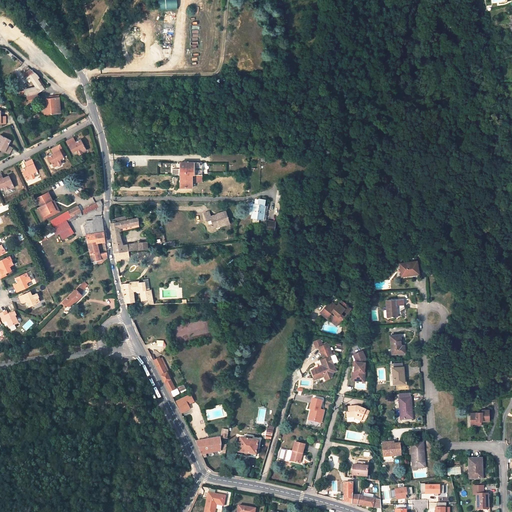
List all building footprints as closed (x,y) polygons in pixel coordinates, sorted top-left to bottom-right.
[(31,69),(24,73),(28,77),(32,80),(34,83),(36,86),(40,91),(44,89),(38,79),(40,78),(38,75),(31,69)] [(47,87),(40,78),(38,79),(44,89),(47,87)] [(33,88),(24,90),(26,96),(27,96),(37,93),(33,88)] [(54,96),(54,98),(50,98),(46,98),(43,99),(44,114),(47,113),(47,116),(57,115),(57,113),(60,113),(59,95),(54,96)] [(8,145),(11,140),(0,135),(0,144),(2,145),(0,148),(0,149),(9,154),(10,153),(13,148),(8,145)] [(87,150),(81,139),(76,142),(73,137),(72,138),(67,141),(72,151),(76,149),(77,150),(79,154),(87,150)] [(54,154),(48,156),(54,167),(62,163),(60,159),(59,158),(63,156),(58,146),(53,148),(51,149),(54,154)] [(27,167),(22,169),(27,181),(35,177),(33,173),(33,171),(37,170),(32,159),(27,161),(25,162),(27,167)] [(202,182),(202,163),(178,163),(178,168),(180,168),(180,175),(180,182),(178,182),(178,187),(192,188),(192,175),(195,175),(195,182),(202,182)] [(14,187),(9,176),(4,179),(3,178),(1,173),(0,173),(0,187),(4,185),(4,187),(6,191),(14,187)] [(37,198),(42,206),(40,207),(44,215),(56,210),(52,201),(53,200),(48,192),(37,198)] [(52,201),(56,210),(44,215),(40,207),(38,208),(43,219),(59,211),(54,200),(53,200),(52,201)] [(85,214),(98,207),(98,211),(102,211),(103,205),(101,200),(83,210),(85,214)] [(265,205),(258,204),(254,204),(253,208),(251,208),(250,213),(252,213),(252,218),(263,220),(265,206),(265,205)] [(81,211),(77,205),(68,211),(71,217),(80,212),(81,211)] [(229,223),(225,211),(210,216),(209,211),(204,213),(207,220),(211,219),(213,224),(208,226),(210,231),(215,229),(214,228),(229,223)] [(69,224),(68,222),(78,216),(79,217),(82,215),(80,212),(71,217),(64,221),(66,225),(69,224)] [(102,215),(94,216),(94,220),(85,221),(86,225),(84,225),(92,261),(97,260),(98,264),(101,263),(107,258),(107,252),(100,254),(97,242),(105,241),(103,219),(102,219),(102,215)] [(139,223),(138,217),(124,220),(121,221),(120,217),(111,219),(110,219),(111,224),(112,231),(113,248),(114,252),(119,252),(129,251),(148,249),(147,241),(138,242),(123,245),(119,231),(120,231),(119,228),(139,223)] [(66,225),(72,235),(75,234),(69,224),(66,225)] [(55,234),(52,229),(44,234),(47,238),(49,237),(49,238),(54,235),(54,234),(55,234)] [(120,259),(129,258),(129,251),(119,252),(120,259)] [(10,266),(14,264),(10,256),(0,260),(0,262),(2,266),(1,267),(0,267),(0,275),(5,273),(10,271),(8,267),(10,266)] [(400,264),(402,276),(409,275),(409,273),(419,271),(417,261),(400,264)] [(27,283),(30,281),(27,273),(16,278),(18,283),(14,285),(17,292),(27,287),(25,283),(27,283)] [(125,302),(134,302),(133,291),(140,290),(142,304),(153,302),(151,291),(150,291),(146,291),(144,282),(122,284),(121,282),(120,282),(124,298),(125,298),(125,302)] [(70,307),(82,295),(80,293),(85,287),(82,283),(76,289),(77,289),(75,290),(74,292),(63,302),(69,308),(70,307)] [(40,301),(36,293),(32,295),(31,296),(29,292),(19,297),(22,303),(26,301),(29,306),(40,301)] [(386,300),(387,318),(397,317),(396,299),(386,300)] [(324,313),(323,314),(327,317),(329,315),(331,312),(335,315),(333,318),(339,323),(344,316),(341,313),(344,310),(347,313),(351,309),(341,301),(337,306),(335,308),(328,303),(321,311),(324,313)] [(69,308),(68,309),(65,306),(62,309),(67,314),(72,309),(70,307),(69,308)] [(18,323),(13,312),(8,315),(7,311),(5,311),(0,313),(0,315),(3,323),(6,321),(9,328),(18,323)] [(327,317),(336,325),(339,323),(333,318),(329,315),(327,317)] [(390,336),(392,354),(405,352),(404,346),(402,346),(400,335),(390,336)] [(320,360),(323,365),(314,368),(318,378),(325,375),(326,380),(331,378),(332,374),(332,372),(336,371),(333,363),(337,361),(338,360),(336,355),(335,354),(333,355),(330,348),(322,351),(321,351),(324,358),(320,360)] [(363,351),(355,355),(357,359),(356,361),(355,371),(353,371),(352,377),(362,378),(363,372),(365,372),(367,358),(363,351)] [(166,383),(169,391),(175,388),(170,377),(171,376),(164,362),(162,363),(160,359),(159,357),(153,360),(155,363),(166,383)] [(393,368),(394,383),(404,383),(403,367),(393,368)] [(364,382),(366,372),(365,372),(363,372),(362,378),(352,377),(352,380),(364,382)] [(172,396),(180,394),(178,388),(170,390),(172,396)] [(194,401),(191,394),(175,402),(181,413),(190,408),(188,404),(194,401)] [(312,398),(307,419),(321,423),(324,410),(320,409),(322,400),(312,398)] [(411,398),(399,399),(401,416),(404,415),(404,419),(412,418),(411,398)] [(358,406),(348,407),(349,411),(350,411),(350,413),(347,413),(347,414),(347,416),(347,418),(354,417),(361,420),(362,419),(366,420),(370,412),(358,406)] [(476,413),(471,413),(471,424),(475,424),(475,425),(481,425),(481,421),(489,421),(489,410),(482,410),(482,412),(476,412),(476,413)] [(220,444),(220,437),(196,441),(200,451),(203,457),(206,457),(205,453),(220,450),(220,444)] [(240,438),(238,452),(256,455),(258,441),(240,438)] [(305,445),(295,442),(292,451),(289,450),(288,451),(286,459),(287,460),(299,463),(302,453),(303,453),(305,445)] [(411,443),(413,471),(417,471),(417,468),(423,468),(422,454),(424,454),(423,442),(411,443)] [(382,443),(383,456),(401,455),(400,444),(394,445),(388,445),(388,443),(382,443)] [(481,459),(469,459),(469,473),(472,473),(472,478),(482,478),(481,459)] [(353,465),(353,475),(364,476),(367,476),(368,466),(353,465)] [(352,483),(344,483),(344,494),(344,501),(347,502),(351,503),(352,495),(352,483)] [(421,484),(421,494),(440,494),(440,484),(421,484)] [(476,494),(483,494),(483,486),(473,486),(473,495),(476,495),(476,494)] [(406,488),(391,489),(391,497),(396,497),(396,499),(406,499),(406,488)] [(208,494),(205,511),(214,511),(216,504),(223,505),(225,496),(208,494)] [(476,495),(477,509),(488,509),(488,494),(483,494),(476,494),(476,495)] [(360,495),(352,495),(351,503),(358,504),(359,495),(360,495)] [(381,508),(381,500),(359,495),(358,504),(381,508)] [(446,503),(437,503),(437,508),(435,508),(435,511),(449,511),(449,508),(446,508),(446,503)]
